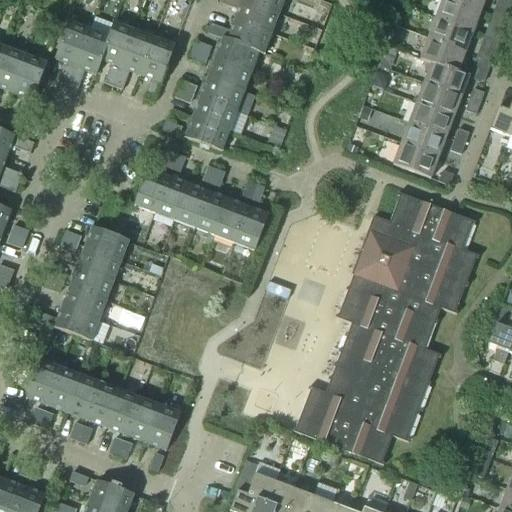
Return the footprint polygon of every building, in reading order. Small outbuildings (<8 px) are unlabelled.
[(270,36),(277,16),(234,0),(219,0),(218,5),(237,12),(233,22),(270,36)] [(234,0),(277,16),(283,0),(234,0)] [(472,34),(480,14),(442,0),(441,0),(434,20),(472,34)] [(442,0),(480,14),(484,0),(442,0)] [(511,10),(511,7),(511,4),(501,0),(497,0),(495,7),(507,12),(511,10)] [(504,29),(506,24),(491,18),(488,26),(500,31),(504,29)] [(464,54),(472,34),(434,20),(427,40),(464,54)] [(262,57),(270,36),(233,22),(229,33),(210,26),(206,35),(221,41),(257,55),(262,57)] [(67,88),(88,32),(68,24),(54,61),(65,65),(58,84),(67,88)] [(112,89),(133,33),(112,25),(107,39),(108,39),(99,62),(100,63),(110,66),(103,85),(112,89)] [(108,39),(107,39),(88,32),(67,88),(76,91),(84,73),(95,77),(100,63),(99,62),(108,39)] [(139,77),(153,40),(133,33),(112,89),(121,92),(128,73),(139,77)] [(496,49),(498,44),(483,38),(480,46),(492,51),(496,49)] [(153,104),(174,48),(153,40),(139,77),(149,81),(142,100),(153,104)] [(457,75),(457,74),(464,54),(427,40),(419,61),(430,66),(430,65),(457,75)] [(250,74),(257,55),(221,41),(213,60),(250,74)] [(207,57),(210,49),(195,43),(192,52),(207,57)] [(0,90),(11,95),(25,58),(5,50),(0,63),(0,90)] [(203,66),(207,57),(192,52),(188,61),(203,66)] [(32,103),(45,66),(25,58),(11,95),(32,103)] [(488,70),(491,64),(475,58),(472,67),(485,71),(488,70)] [(243,94),(250,74),(213,60),(206,80),(243,94)] [(460,99),(468,78),(457,74),(457,75),(430,65),(430,66),(423,85),(460,99)] [(235,114),(243,94),(206,80),(198,100),(235,114)] [(192,97),(195,88),(180,83),(177,91),(192,97)] [(460,99),(423,85),(415,105),(452,119),(460,99)] [(188,106),(192,97),(177,91),(173,100),(188,106)] [(479,106),(483,95),(472,91),(468,102),(479,106)] [(511,99),(507,113),(497,109),(488,131),(509,139),(511,130),(511,99)] [(228,133),(235,114),(198,100),(191,119),(228,133)] [(475,117),(479,106),(468,102),(464,113),(475,117)] [(24,122),(30,107),(21,104),(15,119),(24,122)] [(445,140),(452,119),(415,105),(407,125),(445,140)] [(220,154),(228,133),(191,119),(183,140),(220,154)] [(176,138),(180,129),(165,123),(161,132),(176,138)] [(445,140),(407,125),(399,146),(437,160),(445,140)] [(464,146),(468,135),(457,131),(453,142),(464,146)] [(33,145),(0,132),(0,156),(6,159),(10,148),(29,155),(33,145)] [(460,157),(464,146),(453,142),(449,153),(460,157)] [(399,146),(392,167),(429,181),(437,160),(399,146)] [(170,172),(176,157),(167,153),(161,168),(170,172)] [(2,169),(6,159),(0,156),(0,179),(18,186),(21,176),(2,169)] [(179,175),(184,160),(176,157),(170,172),(179,175)] [(210,186),(215,171),(206,168),(201,183),(210,186)] [(154,215),(168,178),(147,170),(133,207),(154,215)] [(218,190),(224,175),(215,171),(210,186),(218,190)] [(448,188),(452,177),(441,173),(437,184),(448,188)] [(173,223),(187,186),(168,178),(154,215),(173,223)] [(18,186),(0,179),(0,189),(14,195),(18,186)] [(249,201),(255,187),(246,183),(240,198),(249,201)] [(193,230),(207,193),(187,186),(173,223),(193,230)] [(258,205),(264,190),(255,187),(249,201),(258,205)] [(213,237),(227,201),(207,193),(193,230),(213,237)] [(435,327),(437,323),(435,322),(439,311),(455,317),(456,314),(454,313),(464,288),(466,289),(467,286),(465,285),(474,260),(476,261),(477,258),(461,252),(471,226),(473,227),(474,224),(397,195),(396,198),(398,199),(388,225),(372,218),(366,235),(368,236),(353,275),(351,274),(350,277),(374,286),(369,298),(345,289),(344,292),(346,293),(337,318),(335,317),(334,320),(350,326),(340,351),(338,351),(337,354),(339,355),(335,366),(333,365),(332,369),(334,369),(330,380),(328,379),(327,382),(344,388),(339,401),(308,389),(307,392),(309,392),(294,431),(292,431),(291,433),(382,468),(383,465),(381,464),(391,438),(407,445),(408,442),(406,441),(415,416),(417,417),(419,414),(417,413),(426,388),(428,389),(429,385),(427,384),(437,360),(439,360),(440,358),(424,352),(433,326),(435,327)] [(233,245),(247,208),(227,201),(213,237),(233,245)] [(253,253),(267,216),(247,208),(233,245),(253,253)] [(0,232),(3,234),(11,213),(0,209),(0,232)] [(24,242),(28,233),(13,228),(9,236),(24,242)] [(120,264),(127,243),(108,236),(90,229),(83,250),(120,264)] [(76,247),(79,238),(64,233),(61,242),(76,247)] [(21,251),(24,242),(9,236),(6,245),(21,251)] [(73,256),(76,247),(61,242),(58,250),(73,256)] [(112,284),(120,264),(83,250),(75,270),(112,284)] [(0,278),(9,282),(13,273),(0,268),(0,278)] [(105,303),(112,284),(75,270),(68,289),(105,303)] [(61,287),(64,278),(49,272),(46,281),(61,287)] [(0,288),(6,290),(9,282),(0,278),(0,288)] [(58,296),(61,287),(46,281),(43,290),(58,296)] [(97,323),(105,303),(68,289),(60,309),(97,323)] [(511,309),(502,306),(487,347),(496,351),(488,373),(499,377),(507,355),(511,340),(511,309)] [(89,344),(97,323),(60,309),(52,330),(89,344)] [(46,327),(49,318),(34,313),(31,322),(46,327)] [(45,407),(59,370),(39,362),(25,399),(45,407)] [(65,415),(79,378),(59,370),(45,407),(65,415)] [(85,422),(99,385),(79,378),(65,415),(85,422)] [(105,430),(119,393),(99,385),(85,422),(105,430)] [(125,437),(139,400),(119,393),(105,430),(125,437)] [(144,445),(158,408),(157,407),(139,400),(125,437),(144,445)] [(165,452),(179,416),(158,408),(144,445),(165,452)] [(37,429),(43,414),(34,411),(29,426),(37,429)] [(46,432),(52,417),(43,414),(37,429),(46,432)] [(77,444),(83,429),(74,426),(68,440),(77,444)] [(86,447),(91,432),(83,429),(77,444),(86,447)] [(116,459),(122,444),(113,441),(108,455),(116,459)] [(125,462),(131,447),(122,444),(116,459),(125,462)] [(157,474),(163,459),(154,456),(148,471),(157,474)] [(26,480),(32,465),(23,461),(18,476),(26,480)] [(266,505),(274,484),(254,476),(257,468),(245,463),(234,492),(236,493),(228,511),(251,511),(256,501),(266,505)] [(35,483),(41,468),(32,465),(26,480),(35,483)] [(83,489),(87,480),(72,474),(68,483),(83,489)] [(0,511),(14,511),(23,488),(3,481),(0,490),(0,511)] [(109,511),(126,511),(132,497),(95,483),(87,504),(109,511)] [(283,511),(285,511),(293,491),(274,484),(266,505),(256,501),(251,511),(273,511),(275,509),(283,511)] [(38,511),(44,496),(23,488),(14,511),(38,511)] [(306,511),(312,498),(293,491),(285,511),(283,511),(275,509),(273,511),(306,511)] [(499,511),(511,511),(511,493),(505,491),(498,511),(499,511)] [(328,511),(331,505),(312,498),(306,511),(328,511)]
